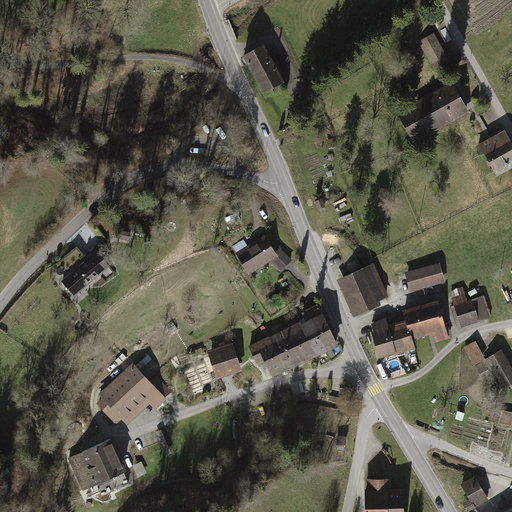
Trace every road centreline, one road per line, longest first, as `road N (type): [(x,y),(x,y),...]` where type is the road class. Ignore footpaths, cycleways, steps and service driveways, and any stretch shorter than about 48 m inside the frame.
road 1 (unclassified): [(285,186),(195,167),(149,177),(66,230),(0,301)]
road 2 (residential): [(114,437),(361,363)]
road 3 (track): [(238,81),(152,55),(0,63)]
road 4 (tertiary): [(285,186),(205,0)]
road 5 (tertiary): [(361,363),(285,186)]
road 6 (track): [(437,0),(511,132)]
